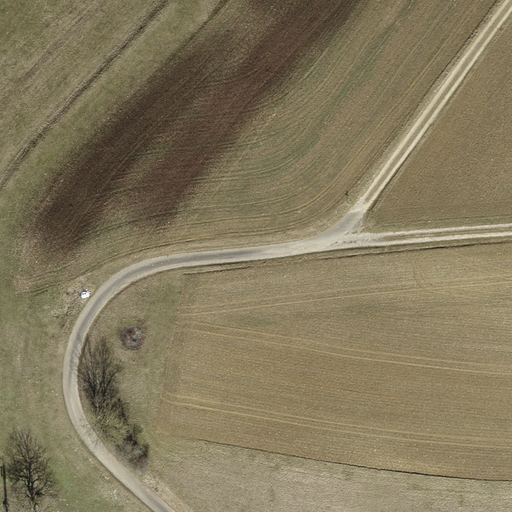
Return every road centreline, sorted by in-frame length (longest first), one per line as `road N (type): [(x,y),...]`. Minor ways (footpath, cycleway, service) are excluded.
road 1 (unclassified): [(166,511),(85,433),(73,398),(74,355),(90,310),(118,282),(152,266),(340,240)]
road 2 (track): [(340,240),(508,0)]
road 3 (track): [(340,240),(511,231)]
